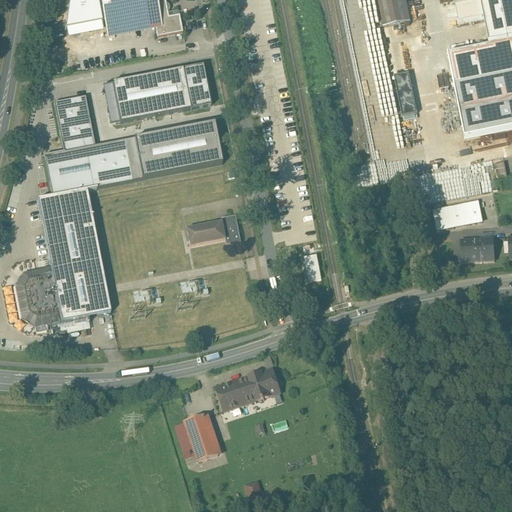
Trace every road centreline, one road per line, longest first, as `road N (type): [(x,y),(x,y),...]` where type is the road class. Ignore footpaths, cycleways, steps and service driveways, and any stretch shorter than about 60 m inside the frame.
road 1 (residential): [(292,337),(224,0)]
road 2 (secondary): [(292,337),(158,374),(0,384)]
road 3 (secondary): [(511,289),(436,298),(292,337)]
road 4 (track): [(375,313),(387,353),(382,403),(402,511)]
road 5 (primary): [(0,120),(19,0)]
